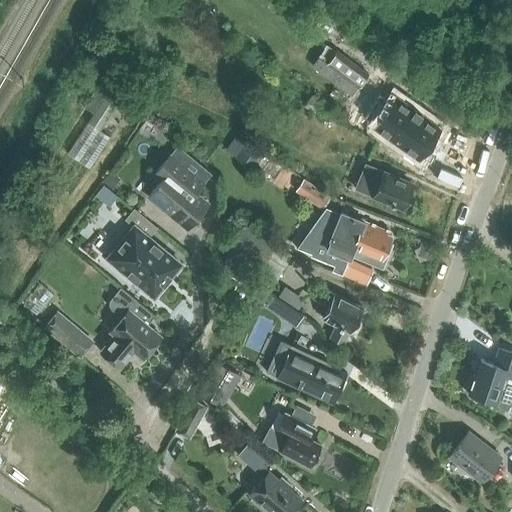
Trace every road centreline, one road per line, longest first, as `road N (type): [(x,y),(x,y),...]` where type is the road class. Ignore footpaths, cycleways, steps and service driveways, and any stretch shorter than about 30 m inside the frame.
road 1 (unclassified): [(379,511),(511,123)]
road 2 (unclassified): [(122,441),(0,337)]
road 3 (unclassified): [(122,441),(197,324)]
